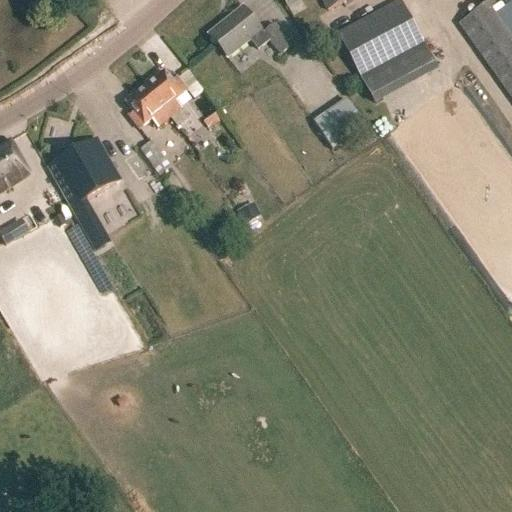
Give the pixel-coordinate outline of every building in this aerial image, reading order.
[(322,0),(329,13),(352,0),(322,0)] [(511,0),(495,0),(459,26),(511,101),(511,0)] [(401,3),(337,37),(360,80),(361,83),(424,48),(401,3)] [(243,7),(208,35),(226,59),(248,41),(256,51),(267,42),(262,34),(262,33),(260,31),(243,7)] [(274,25),(262,34),(267,42),(278,56),(290,47),(274,25)] [(146,89),(168,116),(180,106),(177,102),(188,93),(189,93),(188,91),(178,79),(171,85),(164,75),(146,89)] [(196,85),(188,91),(189,93),(188,93),(194,101),(203,94),(196,85)] [(130,118),(141,131),(152,122),(155,126),(168,116),(146,89),(127,105),(135,114),(130,118)] [(229,98),(234,110),(249,103),(244,92),(229,98)] [(309,122),(330,150),(362,126),(341,98),(309,122)] [(214,116),(203,124),(209,132),(220,124),(214,116)] [(49,170),(73,211),(124,182),(100,140),(49,170)] [(139,150),(159,177),(171,167),(150,141),(139,150)] [(0,150),(0,196),(32,176),(12,143),(0,150)] [(0,237),(4,246),(22,236),(17,228),(0,237)] [(96,230),(85,236),(95,254),(106,248),(96,230)]
